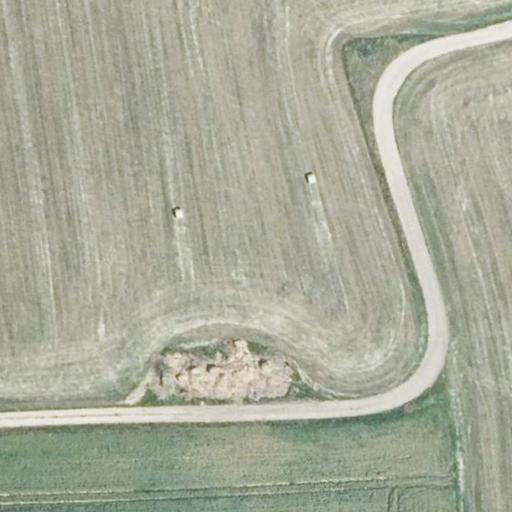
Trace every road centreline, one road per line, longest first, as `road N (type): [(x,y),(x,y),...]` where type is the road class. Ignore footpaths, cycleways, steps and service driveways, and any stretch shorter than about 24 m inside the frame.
road 1 (track): [(0,425),(374,412),(432,363),(423,280),(379,108),(419,56),(511,33)]
road 2 (track): [(473,511),(468,422),(432,363)]
